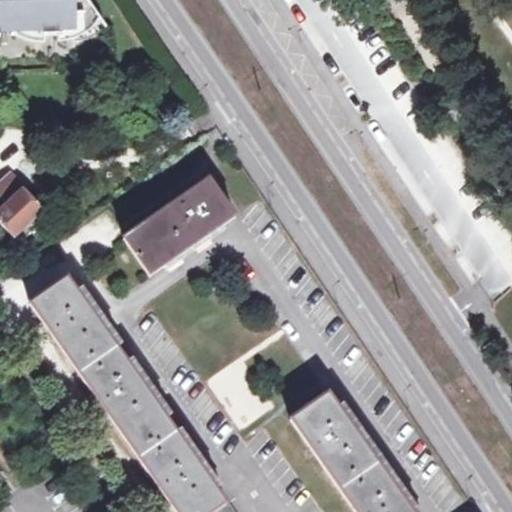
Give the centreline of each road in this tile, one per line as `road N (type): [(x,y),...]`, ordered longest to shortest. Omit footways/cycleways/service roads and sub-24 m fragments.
road 1 (secondary): [(163,0),(503,503)]
road 2 (secondary): [(511,425),(234,0)]
